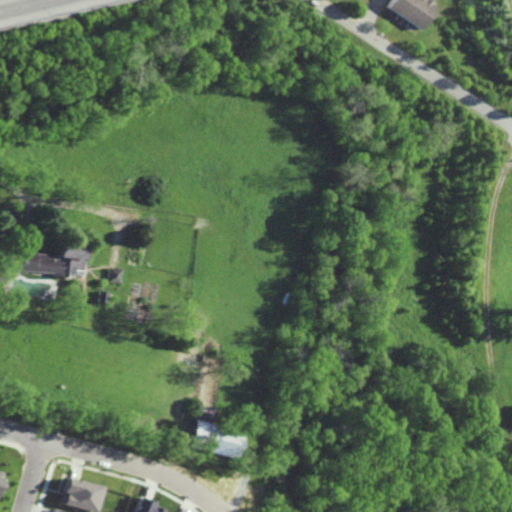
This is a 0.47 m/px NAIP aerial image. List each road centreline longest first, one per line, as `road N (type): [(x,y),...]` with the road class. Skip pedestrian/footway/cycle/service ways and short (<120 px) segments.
road 1 (residential): [(0,429),(160,474),(216,511)]
road 2 (residential): [(358,27),(511,128)]
